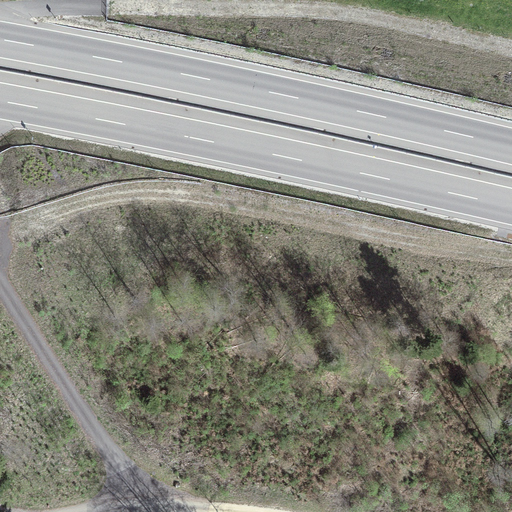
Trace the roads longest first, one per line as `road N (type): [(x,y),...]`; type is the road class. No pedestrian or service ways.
road 1 (motorway): [(511,146),(0,39)]
road 2 (motorway): [(0,101),(511,206)]
road 3 (track): [(106,5),(332,10),(511,48)]
road 4 (unclassified): [(227,511),(101,511)]
